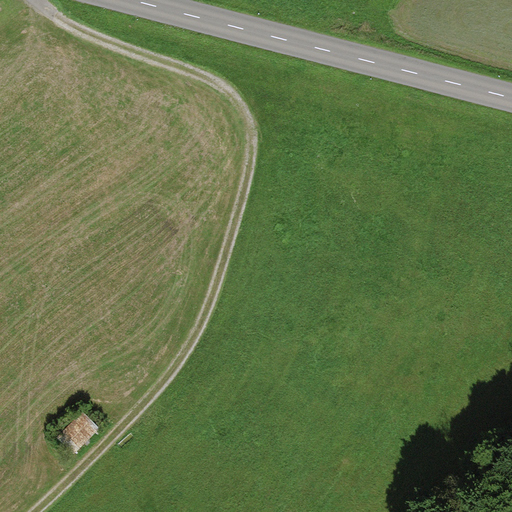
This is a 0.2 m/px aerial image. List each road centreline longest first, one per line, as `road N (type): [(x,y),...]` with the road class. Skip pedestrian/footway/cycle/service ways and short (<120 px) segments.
road 1 (track): [(37,511),(145,404),(193,342),(253,149),(244,111),(222,86),(77,28),(38,0)]
road 2 (tertiary): [(511,98),(132,0)]
